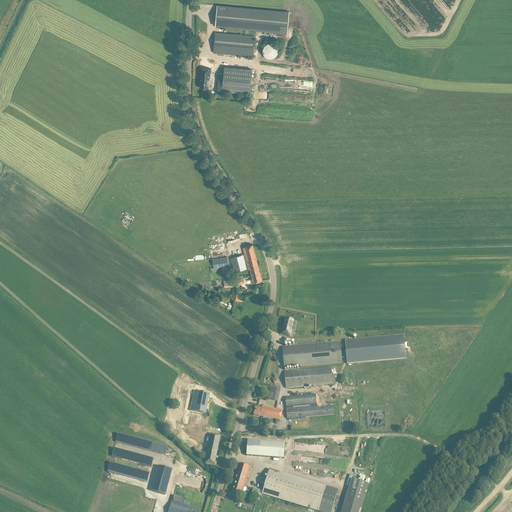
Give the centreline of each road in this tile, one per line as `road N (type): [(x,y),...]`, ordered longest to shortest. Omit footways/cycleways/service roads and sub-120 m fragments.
road 1 (unclassified): [(213,511),(273,285),(263,244),(194,127),(190,0)]
road 2 (track): [(310,435),(408,434),(501,485)]
